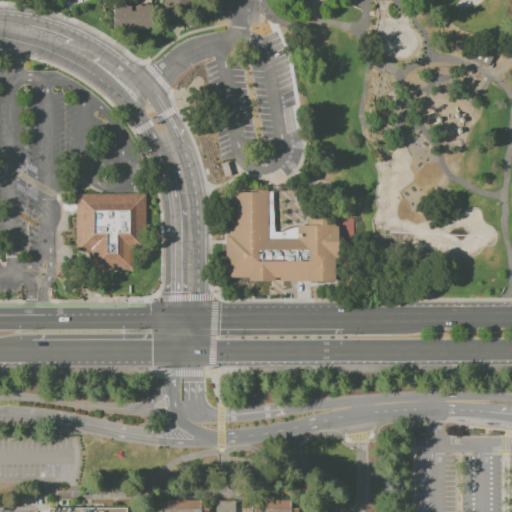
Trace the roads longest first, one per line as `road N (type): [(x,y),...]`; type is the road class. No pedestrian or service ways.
road 1 (residential): [(511,398),(430,395),(183,416)]
road 2 (primary): [(186,350),(511,352)]
road 3 (residential): [(213,437),(401,408),(511,413)]
road 4 (residential): [(181,197),(173,157),(134,96),(75,48),(0,28)]
road 5 (residential): [(183,416),(0,397)]
road 6 (primary): [(511,318),(341,320)]
road 7 (primary): [(341,320),(186,322)]
road 8 (primary): [(32,351),(186,350)]
road 9 (residential): [(0,415),(146,437)]
road 10 (primary): [(186,322),(43,321)]
road 11 (residential): [(186,322),(181,197)]
